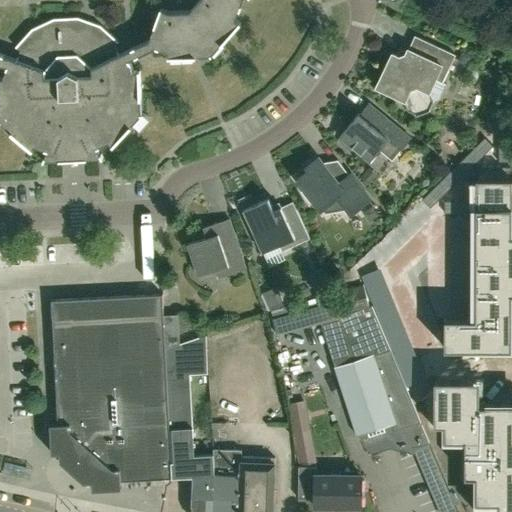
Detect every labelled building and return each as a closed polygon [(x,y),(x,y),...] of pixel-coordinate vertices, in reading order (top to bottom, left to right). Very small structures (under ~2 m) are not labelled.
[(198,0),(190,9),(169,10),(161,7),(149,39),(119,53),(115,44),(119,40),(101,24),(78,16),(54,17),(32,28),(16,46),(20,49),(16,58),(0,52),(0,62),(7,65),(3,77),(0,76),(0,120),(0,121),(32,150),(36,146),(47,149),(43,160),(44,160),(102,157),(103,157),(98,147),(109,142),(113,145),(142,114),(142,113),(140,70),(135,70),(129,59),(156,47),(168,51),(168,56),(211,54),(212,54),(241,22),(237,18),(243,0),(198,0)] [(442,81),(455,53),(415,34),(406,52),(399,55),(393,52),(377,85),(404,98),(408,109),(418,114),(429,110),(433,100),(430,89),(435,78),(442,81)] [(458,61),(464,64),(469,55),(463,52),(458,61)] [(411,137),(369,102),(360,112),(359,112),(340,135),(344,138),(341,141),(351,149),(353,146),(370,160),(380,148),(392,159),(401,148),(411,137)] [(510,131),(499,131),(498,162),(510,162),(510,131)] [(431,208),(494,146),(486,138),(423,200),(431,208)] [(327,166),(319,156),(307,165),(310,168),(298,177),(305,188),(302,190),(310,201),(313,198),(321,208),(338,195),(352,213),(369,199),(337,158),(327,166)] [(511,179),(511,167),(479,167),(479,179),(511,179)] [(368,186),(376,176),(368,169),(360,179),(368,186)] [(274,209),(269,197),(244,209),(263,251),(279,244),(282,251),(310,237),(293,200),(274,209)] [(468,201),(445,201),(444,213),(468,213),(468,201)] [(379,215),(374,209),(366,216),(371,222),(379,215)] [(217,269),(220,276),(246,268),(233,228),(189,242),(199,275),(217,269)] [(511,240),(455,240),(455,355),(511,355),(511,240)] [(370,308),(363,284),(332,292),(332,289),(316,296),(318,304),(271,317),(275,329),(336,311),(338,317),(370,308)] [(172,462),(166,348),(169,348),(177,343),(175,289),(160,287),(50,292),(58,423),(50,423),(52,453),(60,452),(60,460),(84,482),(92,481),(92,489),(122,488),(121,480),(172,477),(172,462)] [(279,302),(273,289),(263,293),(269,307),(279,302)] [(193,461),(194,461),(194,456),(190,374),(208,373),(206,335),(207,335),(206,334),(205,335),(177,343),(169,348),(166,348),(172,462),(193,461)] [(418,418),(393,359),(389,348),(334,366),(357,434),(391,422),(393,430),(420,421),(419,418),(418,418)] [(511,397),(455,398),(455,422),(479,422),(479,497),(511,496),(511,397)] [(315,401),(298,404),(304,439),(320,436),(315,401)] [(228,422),(211,421),(211,438),(228,438),(228,422)] [(272,511),(275,456),(242,454),(242,449),(213,448),(214,454),(215,472),(216,472),(215,511),(272,511)] [(193,471),(193,476),(192,511),(215,511),(216,472),(215,472),(214,454),(194,456),(194,461),(193,461),(193,471)] [(360,506),(361,474),(316,473),(316,465),(298,464),(298,497),(315,497),(315,506),(360,506)]
